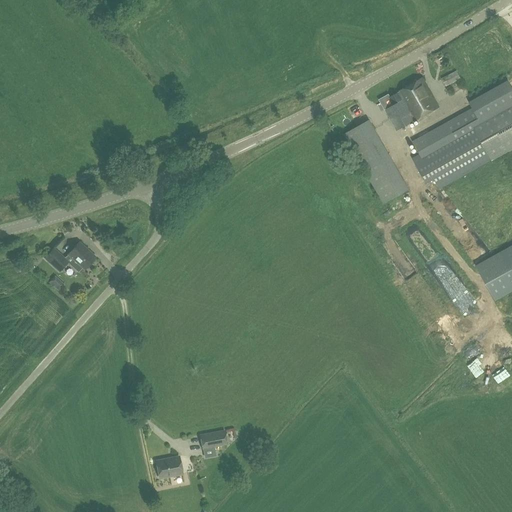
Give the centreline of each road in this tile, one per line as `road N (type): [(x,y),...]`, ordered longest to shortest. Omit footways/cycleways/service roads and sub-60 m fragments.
road 1 (tertiary): [(152,182),(274,131),(510,0)]
road 2 (unclassified): [(0,416),(151,245),(160,213),(152,182)]
road 3 (tertiary): [(0,230),(152,182)]
